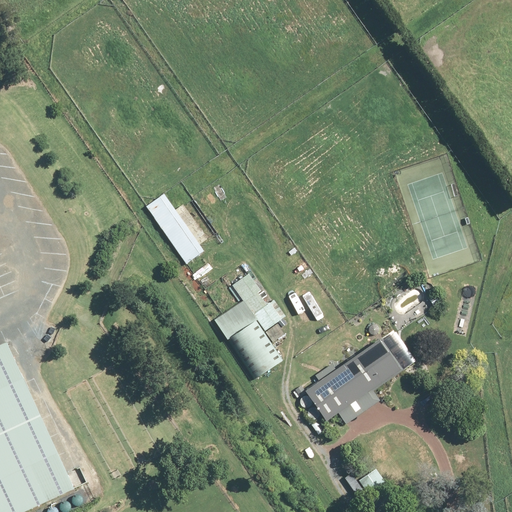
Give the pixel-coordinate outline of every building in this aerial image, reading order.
[(182,205),(174,210),(163,194),(151,202),(166,224),(186,253),(206,239),(182,205)] [(249,273),(232,284),(243,300),(243,299),(244,300),(257,291),(260,289),(249,273)] [(257,291),(244,300),(257,319),(264,330),(285,316),(274,299),(266,304),(257,291)] [(243,300),(214,320),(227,339),(255,319),(257,319),(244,300),(243,299),(243,300)] [(255,319),(227,339),(254,378),(282,359),(255,319)] [(278,324),(266,332),(273,342),(285,334),(278,324)] [(316,380),(301,391),(322,420),(388,374),(388,375),(390,378),(414,361),(393,331),(378,341),(376,338),(331,369),(328,365),(313,375),(316,380)] [(0,341),(0,340),(0,511),(13,511),(68,487),(0,341)] [(367,393),(337,414),(344,424),(378,399),(372,391),(368,395),(367,393)] [(322,422),(319,418),(310,424),(317,435),(327,429),(322,422)] [(373,469),(357,480),(369,498),(385,486),(373,469)]
